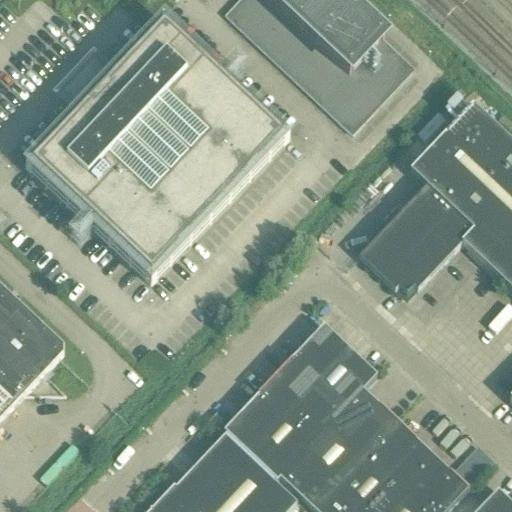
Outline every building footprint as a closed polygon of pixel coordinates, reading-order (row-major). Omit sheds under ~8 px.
[(244,0),(225,21),(351,140),(413,74),(334,0),(244,0)] [(89,103),(65,129),(24,172),(150,290),(288,144),(162,25),(98,93),(93,89),(84,99),(89,103)] [(460,251),(511,299),(511,402),(508,406),(511,409),(511,150),(471,112),(409,178),(425,194),(358,264),(394,298),(397,295),(405,303),(413,294),(416,297),(460,251)] [(421,136),(405,153),(412,160),(428,142),(421,136)] [(0,425),(63,359),(63,352),(0,293),(0,425)] [(291,365),(274,383),(327,434),(362,397),(376,382),(323,332),(291,365)] [(226,441),(224,442),(275,489),(279,485),(327,434),(274,383),(257,401),(223,438),(226,441)] [(379,413),(362,397),(327,434),(279,485),(307,511),(321,511),(399,431),(379,412),(379,413)] [(216,417),(209,423),(207,425),(216,433),(224,425),(216,417)] [(388,511),(435,464),(399,431),(321,511),(388,511)] [(275,489),(224,442),(175,494),(173,492),(154,511),(293,511),(296,510),(275,490),(275,489)] [(468,496),(435,464),(388,511),(451,511),(466,496),(467,497),(468,496)] [(482,511),(511,511),(497,497),(482,511)]
